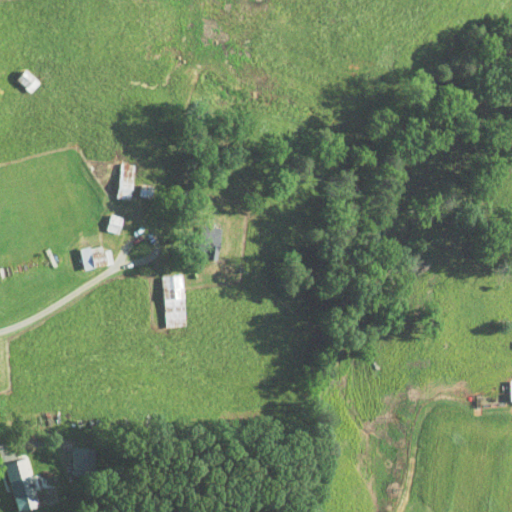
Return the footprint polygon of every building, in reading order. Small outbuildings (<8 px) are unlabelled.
[(123,157),(108,157),(107,192),(122,192),(123,157)] [(107,228),(113,211),(100,207),(94,223),(107,228)] [(92,245),(91,238),(70,242),(73,263),(103,258),(100,244),(92,245)] [(156,322),(177,319),(169,267),(148,271),(156,322)] [(511,373),(499,374),(500,395),(511,394),(511,373)] [(85,441),(63,441),(62,463),(84,464),(85,441)] [(0,478),(5,506),(27,502),(18,453),(0,456),(0,478)]
